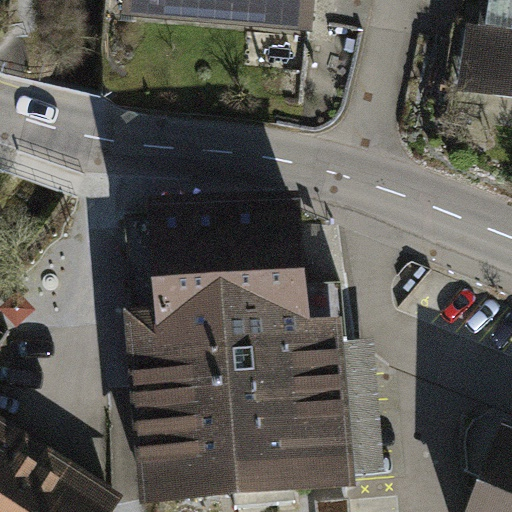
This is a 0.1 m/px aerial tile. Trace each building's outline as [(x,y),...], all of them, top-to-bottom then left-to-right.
[(128,0),(127,11),(316,29),(318,0),(128,0)] [(511,0),(482,0),(462,105),(511,114),(511,0)] [(301,207),(147,217),(154,305),(155,328),(335,317),(331,271),(303,274),(301,207)] [(346,486),(335,317),(155,328),(154,305),(117,307),(136,502),(346,486)] [(119,511),(122,509),(0,431),(0,511),(119,511)] [(511,511),(511,437),(503,434),(472,511),(511,511)]
